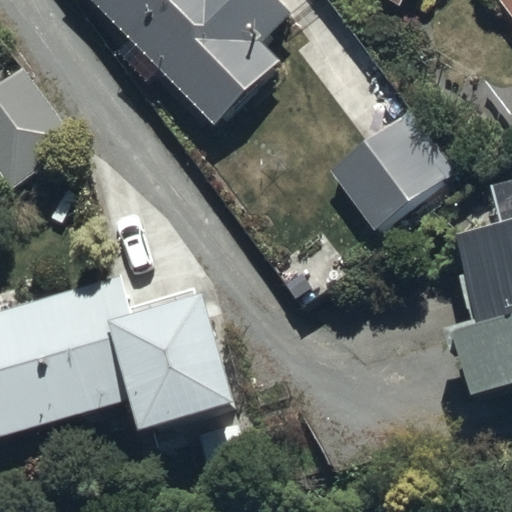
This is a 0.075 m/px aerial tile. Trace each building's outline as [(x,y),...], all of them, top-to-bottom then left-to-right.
[(78,0),(142,64),(129,76),(155,103),(168,89),(224,146),(287,84),(268,65),(299,35),(264,0),(78,0)] [(363,0),(405,25),(420,0),(363,0)] [(511,0),(494,0),(511,23),(511,0)] [(79,155),(28,85),(0,105),(0,181),(15,202),(79,155)] [(383,249),(462,186),(414,125),(335,188),(383,249)] [(511,251),(466,265),(497,369),(470,377),(488,438),(511,431),(511,251)] [(203,314),(140,332),(129,297),(0,334),(0,467),(144,425),(157,471),(249,444),(216,333),(209,335),(203,314)]
